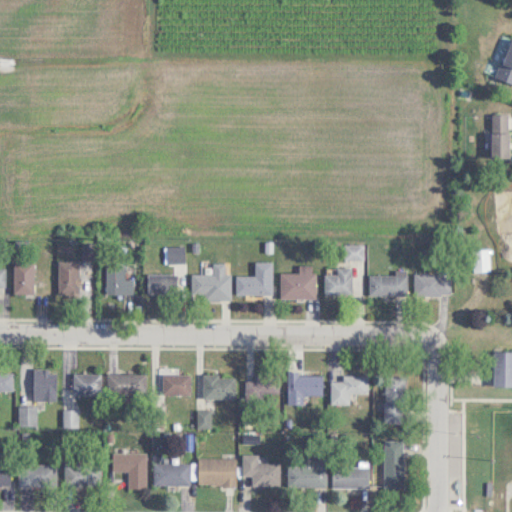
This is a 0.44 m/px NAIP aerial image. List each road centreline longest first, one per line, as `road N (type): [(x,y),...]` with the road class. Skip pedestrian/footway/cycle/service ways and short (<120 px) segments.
road 1 (residential): [(426,355),(410,345),(0,344)]
road 2 (residential): [(433,511),(435,375),(426,355)]
